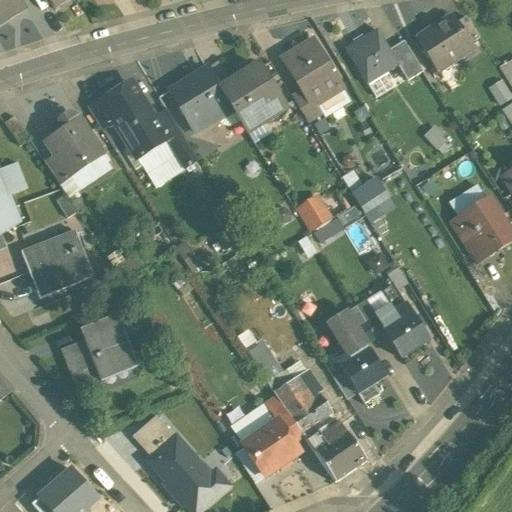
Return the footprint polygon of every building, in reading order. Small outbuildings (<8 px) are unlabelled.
[(0,0),(0,23),(23,9),(17,0),(0,0)] [(46,0),(53,10),(62,4),(61,3),(65,1),(66,2),(68,0),(46,0)] [(480,40),(465,18),(455,25),(469,47),(480,40)] [(431,31),(428,30),(417,36),(416,40),(437,74),(472,52),(469,47),(455,25),(452,21),(448,20),(431,31)] [(376,31),(344,50),(366,86),(397,67),(398,66),(388,51),(376,31)] [(342,90),(312,42),(282,60),(302,94),(311,109),(313,108),(342,90)] [(422,72),(403,42),(388,51),(398,66),(397,67),(406,82),(422,72)] [(511,59),(502,64),(511,85),(511,59)] [(231,85),(218,64),(207,70),(220,91),(231,85)] [(231,85),(220,91),(233,112),(247,133),(262,124),(261,122),(282,109),(257,68),(231,85)] [(207,70),(168,94),(194,135),(215,121),(217,123),(233,112),(220,91),(207,70)] [(489,87),(501,107),(511,101),(511,92),(504,79),(489,87)] [(116,93),(108,91),(102,95),(99,103),(100,103),(110,120),(142,100),(134,86),(117,96),(116,93)] [(311,109),(302,94),(292,100),(306,123),(318,116),(313,108),(311,109)] [(110,120),(113,125),(133,158),(165,138),(154,119),(142,100),(110,120)] [(511,123),(511,102),(502,109),(511,123)] [(99,103),(88,111),(101,133),(113,125),(110,120),(100,103),(99,103)] [(166,111),(154,119),(165,138),(178,131),(166,111)] [(68,115),(59,121),(59,130),(61,134),(79,122),(76,118),(68,115)] [(29,141),(14,118),(3,125),(18,149),(29,141)] [(61,134),(45,144),(54,158),(68,180),(70,179),(102,157),(79,122),(61,134)] [(262,124),(247,133),(253,143),(268,134),(262,124)] [(438,126),(427,133),(441,153),(451,146),(438,126)] [(68,180),(54,158),(44,164),(59,186),(68,180)] [(0,246),(4,245),(1,238),(20,224),(9,196),(26,191),(16,165),(0,171),(0,246)] [(68,180),(59,186),(65,196),(67,200),(79,192),(70,179),(68,180)] [(377,181),(352,196),(363,214),(388,199),(377,181)] [(296,206),(309,231),(333,218),(321,193),(296,206)] [(65,196),(55,203),(67,221),(77,215),(67,200),(65,196)] [(488,201),(461,217),(462,218),(485,255),(511,239),(488,201)] [(316,231),(328,246),(348,229),(336,215),(316,231)] [(485,255),(462,218),(451,225),(474,262),(485,255)] [(73,234),(22,254),(21,254),(39,301),(41,300),(40,300),(91,279),(92,280),(93,279),(74,233),(73,233),(73,234)] [(384,289),(395,308),(405,302),(394,284),(384,289)] [(407,306),(379,323),(384,331),(382,332),(383,333),(400,360),(429,342),(407,306)] [(379,323),(372,313),(362,319),(374,339),(383,333),(382,332),(384,331),(379,323)] [(374,339),(362,319),(351,326),(363,345),(374,339)] [(85,343),(61,352),(75,388),(130,366),(112,320),(81,332),(85,343)] [(368,349),(340,367),(345,376),(357,394),(357,395),(373,385),(385,377),(368,349)] [(346,400),(357,394),(345,376),(335,382),(346,400)] [(274,379),(266,384),(273,395),(281,390),(274,379)] [(309,398),(296,380),(281,390),(273,395),(275,398),(300,435),(314,426),(331,414),(317,393),(309,398)] [(0,401),(10,393),(0,381),(0,401)] [(373,385),(357,395),(364,405),(379,395),(373,385)] [(275,398),(264,406),(275,423),(276,423),(291,445),(302,438),(300,435),(275,398)] [(264,406),(230,430),(241,446),(275,423),(264,406)] [(156,418),(132,438),(150,460),(176,439),(156,418)] [(241,446),(241,447),(264,479),(298,456),(291,445),(276,423),(275,423),(241,446)] [(327,445),(314,426),(300,435),(302,438),(313,454),(327,445)] [(327,445),(313,454),(334,485),(366,463),(344,432),(327,445)] [(150,460),(147,464),(166,485),(164,487),(188,511),(201,511),(228,489),(215,474),(209,478),(176,439),(150,460)] [(95,495),(71,467),(38,496),(52,511),(81,511),(86,508),(83,505),(95,495)] [(52,511),(38,496),(29,504),(35,511),(52,511)]
